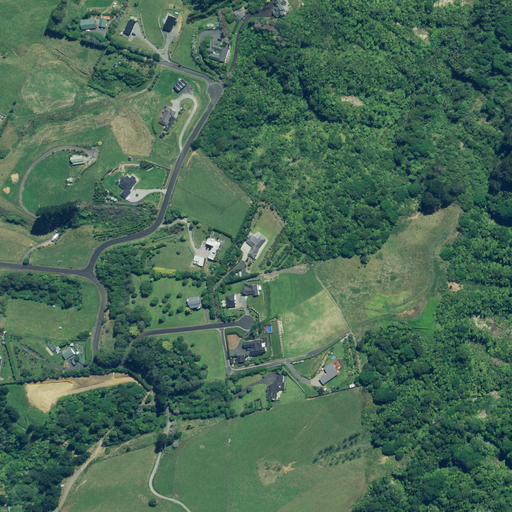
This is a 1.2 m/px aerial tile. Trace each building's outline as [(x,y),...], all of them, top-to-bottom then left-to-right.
[(278,0),(274,2),(278,8),(274,10),(279,18),(286,14),(284,12),(287,10),(285,6),(289,3),(286,0),(278,0)] [(112,17),(103,16),(101,27),(107,28),(108,19),(111,20),(112,17)] [(97,28),(96,19),(83,20),(84,30),(97,28)] [(227,62),(230,49),(215,45),(214,49),(211,48),(210,52),(213,53),(212,58),(227,62)] [(176,111),(169,107),(160,122),(167,126),(165,130),(168,132),(172,126),(168,124),(170,122),(168,121),(171,116),(173,117),(176,111)] [(86,164),(85,155),(74,157),(75,165),(86,164)] [(137,179),(134,176),(132,179),(129,176),(127,179),(126,178),(123,181),(124,182),(121,185),(127,190),(123,194),(127,198),(133,192),(131,190),(134,187),(133,187),(138,181),(136,180),(137,179)] [(259,239),(253,235),(247,242),(253,247),(253,250),(250,254),(255,259),(259,255),(258,254),(261,251),(260,250),(268,240),(262,235),(259,239)] [(222,244),(210,239),(208,244),(213,246),(208,257),(215,260),(222,244)] [(260,296),(259,285),(252,286),(252,288),(245,285),(242,293),(249,295),(255,294),(255,296),(260,296)] [(237,307),(236,296),(228,296),(228,307),(237,307)] [(192,307),(194,309),(203,307),(201,297),(192,299),(192,300),(190,299),(189,302),(192,303),(192,307)] [(263,344),(262,339),(249,342),(245,342),(246,349),(252,348),(253,352),(252,352),(252,356),(263,354),(263,353),(268,352),(266,343),(263,344)] [(76,354),(73,349),(64,355),(68,360),(76,354)] [(340,375),(332,363),(325,368),(328,374),(321,379),(324,385),(340,375)] [(273,383),(273,385),(270,385),(269,388),(268,388),(268,392),(269,392),(269,393),(268,393),(268,397),(269,397),(269,400),(278,400),(278,392),(281,390),(286,390),(286,383),(284,383),(284,376),(278,376),(278,381),(275,381),(275,383),(273,383)]
